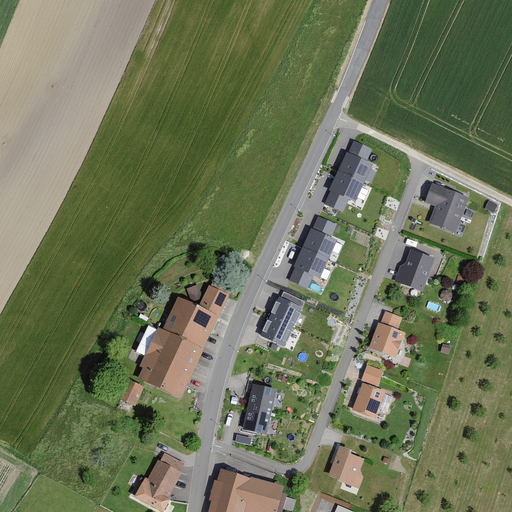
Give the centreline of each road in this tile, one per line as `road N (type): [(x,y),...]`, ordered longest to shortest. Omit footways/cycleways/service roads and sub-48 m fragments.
road 1 (tertiary): [(205,446),(235,330),(381,0)]
road 2 (residential): [(205,446),(292,472),(305,461),(425,158)]
